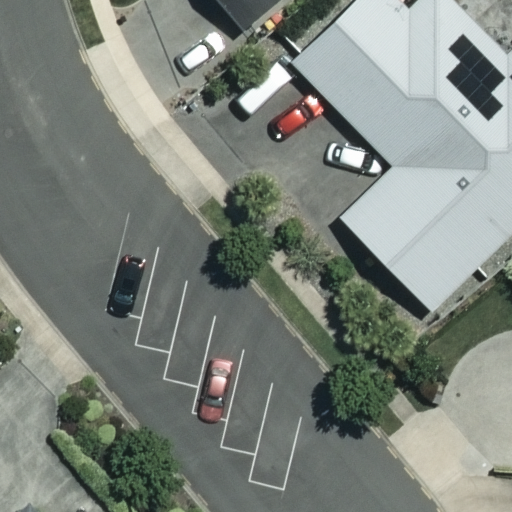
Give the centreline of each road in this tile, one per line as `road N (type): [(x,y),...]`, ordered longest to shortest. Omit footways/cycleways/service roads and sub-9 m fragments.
road 1 (residential): [(27,130),(116,175),(157,210),(370,471),(382,511)]
road 2 (residential): [(247,511),(78,309),(44,241),(33,194)]
